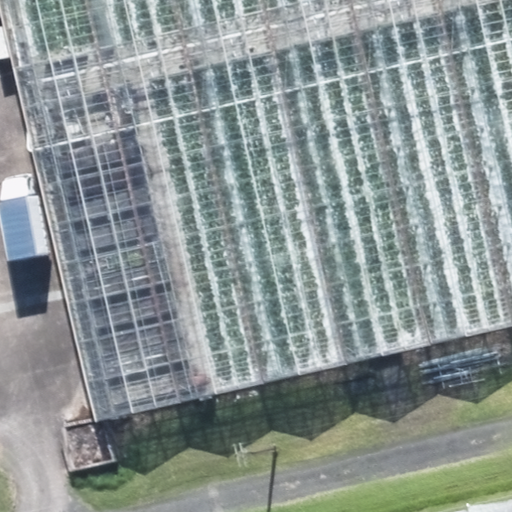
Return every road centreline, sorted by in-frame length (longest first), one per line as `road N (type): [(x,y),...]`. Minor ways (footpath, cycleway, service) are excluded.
road 1 (track): [(134,511),(511,438)]
road 2 (track): [(59,511),(0,274)]
